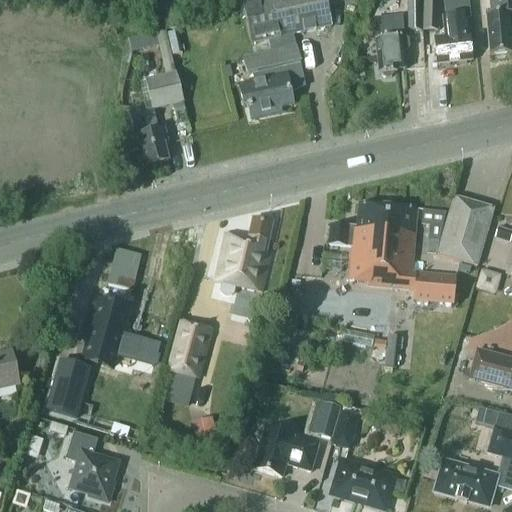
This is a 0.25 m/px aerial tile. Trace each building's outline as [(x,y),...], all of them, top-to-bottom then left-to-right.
[(250,45),(267,41),(270,53),(241,60),(245,77),(254,75),(257,84),(237,89),(241,107),(246,105),(250,121),(277,115),(276,110),(290,107),(287,95),(302,89),(296,66),(290,37),(331,27),(324,0),(259,0),(241,4),(250,45)] [(406,0),(407,31),(409,31),(421,31),(421,11),(420,11),(420,3),(422,3),(422,0),(406,0)] [(423,0),(423,12),(423,31),(438,31),(437,3),(437,0),(423,0)] [(511,0),(489,0),(491,16),(485,16),(489,56),(511,55),(507,15),(511,14),(511,0)] [(405,52),(408,49),(407,42),(404,39),(403,39),(401,23),(373,25),(375,42),(374,42),(378,76),(381,76),(384,79),(391,78),(393,75),(396,75),(396,72),(404,71),(402,53),(405,52)] [(434,39),(437,66),(470,62),(467,36),(466,36),(464,23),(442,26),(443,38),(434,39)] [(137,137),(145,168),(167,162),(163,145),(167,144),(164,130),(158,132),(153,111),(182,104),(175,75),(145,82),(150,104),(144,106),(146,113),(130,116),(135,138),(137,137)] [(493,211),(453,200),(436,257),(476,269),(493,211)] [(413,292),(412,303),(412,305),(451,309),(454,279),(409,275),(414,213),(358,208),(356,230),(354,231),(354,233),(347,232),(347,230),(330,229),(328,248),(351,250),(348,282),(366,284),(366,288),(413,292)] [(211,283),(261,295),(269,258),(264,257),(271,226),(252,221),(247,242),(222,236),(211,283)] [(497,238),(509,242),(511,234),(500,230),(497,238)] [(99,304),(83,363),(112,370),(117,354),(137,360),(142,341),(121,336),(128,312),(99,304)] [(165,373),(158,400),(184,407),(188,392),(191,392),(194,381),(199,382),(213,331),(178,322),(165,373)] [(392,337),(389,367),(401,369),(404,338),(392,337)] [(468,381),(511,393),(511,361),(475,352),(468,381)] [(0,388),(16,386),(9,355),(0,357),(0,388)] [(60,364),(47,413),(78,421),(91,372),(60,364)] [(314,436),(330,441),(340,410),(323,405),(314,436)] [(330,448),(349,453),(358,418),(339,414),(330,448)] [(494,429),(487,454),(511,460),(511,419),(498,416),(494,429)] [(218,447),(213,428),(193,433),(198,452),(218,447)] [(252,471),(281,479),(285,467),(310,474),(318,448),(293,440),(293,439),(264,430),(263,432),(261,431),(258,433),(256,441),(257,443),(260,444),(252,471)] [(88,499),(107,504),(113,485),(111,485),(116,465),(92,458),(96,443),(73,436),(65,462),(77,465),(70,490),(89,496),(88,499)] [(434,494),(488,509),(496,478),(443,463),(434,494)] [(342,466),(334,495),(382,509),(390,480),(342,466)] [(11,507),(25,511),(29,497),(15,493),(11,507)]
